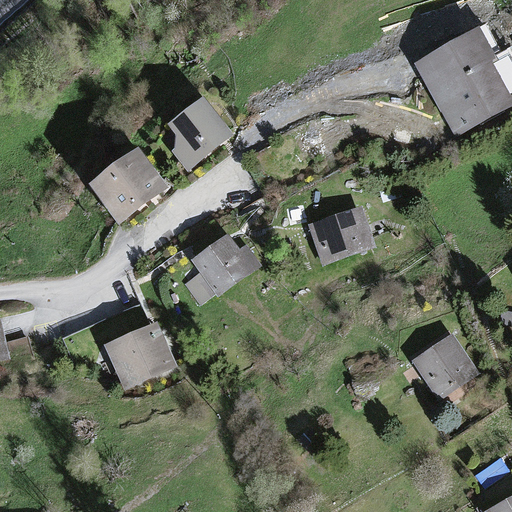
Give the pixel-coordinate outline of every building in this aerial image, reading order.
[(511,95),(483,37),(417,70),(453,144),(511,115),(511,95)] [(204,105),(158,139),(186,177),(232,143),(204,105)] [(139,154),(89,189),(118,229),(167,194),(139,154)] [(360,214),(309,229),(321,270),(372,255),(360,214)] [(227,239),(191,263),(217,301),(253,276),(227,239)] [(198,279),(184,289),(198,310),(213,300),(198,279)] [(1,325),(0,325),(0,367),(10,366),(1,325)] [(157,328),(104,350),(123,394),(176,371),(157,328)] [(452,339),(411,366),(438,406),(479,379),(452,339)] [(511,511),(511,498),(487,511),(511,511)]
